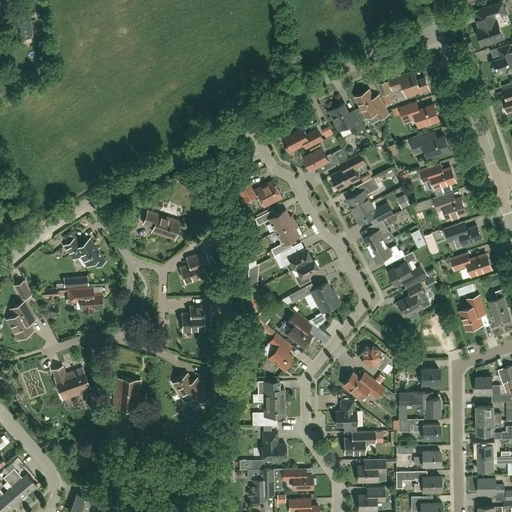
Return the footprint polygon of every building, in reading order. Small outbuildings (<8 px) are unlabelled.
[(6,24),(5,24),(8,39),(17,37),(23,36),(32,35),(29,20),(25,21),(24,15),(28,15),(25,0),(17,1),(11,2),(2,4),(4,19),(5,18),(8,18),(9,24),(6,24)] [(476,10),(476,11),(479,18),(477,19),(479,27),(477,28),(480,37),(479,39),(480,42),(481,43),(482,44),(489,42),(489,43),(496,41),(496,39),(503,37),(497,21),(495,22),(494,17),(506,13),(502,1),(476,10)] [(511,42),(510,43),(497,48),(500,47),(502,53),(503,57),(491,61),(495,73),(505,70),(506,73),(511,71),(511,42)] [(406,95),(429,88),(425,76),(417,79),(414,69),(389,78),(392,88),(403,84),(406,95)] [(385,79),(379,81),(383,93),(388,91),(385,79)] [(506,95),(502,96),(507,111),(511,109),(511,84),(504,87),(506,95)] [(378,117),(388,112),(379,94),(373,97),(369,89),(355,96),(365,116),(375,111),(378,117)] [(420,125),(439,118),(434,103),(419,108),(416,101),(400,107),(404,119),(416,115),(420,125)] [(363,127),(356,114),(353,108),(348,111),(343,102),(329,109),(340,129),(349,125),(353,132),(363,127)] [(307,147),(309,145),(319,140),(323,138),(317,128),(306,134),(302,127),(283,137),(289,150),(304,142),(307,147)] [(330,127),(323,130),(326,136),(333,132),(330,127)] [(428,156),(450,149),(445,134),(428,140),(426,133),(410,139),(415,152),(425,148),(428,156)] [(321,144),(319,140),(309,145),(311,149),(321,144)] [(394,144),(386,147),(389,156),(397,153),(394,144)] [(341,161),(336,151),(326,156),(322,147),(304,156),(311,169),(327,160),(330,166),(341,161)] [(344,167),(331,174),(339,188),(359,177),(354,167),(366,161),(361,152),(342,162),(344,167)] [(435,186),(438,185),(441,193),(445,191),(453,189),(450,182),(450,181),(456,180),(452,166),(443,169),(441,162),(432,165),(421,169),(424,181),(428,180),(430,187),(433,186),(435,186)] [(382,171),(384,180),(395,177),(392,169),(382,171)] [(410,177),(408,173),(408,171),(400,174),(402,180),(410,177)] [(354,210),(370,201),(366,194),(380,187),(374,175),(363,181),(366,187),(347,197),(354,210)] [(263,205),(281,196),(273,180),(253,190),(248,182),(238,187),(245,201),(257,194),(263,205)] [(447,192),(445,192),(436,195),(434,196),(439,210),(444,208),(448,218),(467,212),(461,195),(456,197),(454,190),(447,192)] [(405,194),(397,198),(402,208),(410,205),(405,194)] [(434,197),(415,204),(418,212),(437,206),(434,197)] [(158,207),(160,201),(152,198),(150,204),(158,207)] [(383,218),(385,217),(394,213),(388,202),(374,209),(370,201),(354,210),(360,223),(370,217),(373,223),(383,219),(383,218)] [(275,230),(294,220),(293,218),(291,219),(285,208),(271,215),(269,210),(255,217),(258,224),(269,218),(275,230)] [(174,237),(180,221),(148,210),(143,222),(153,225),(152,230),(174,237)] [(383,218),(383,219),(372,224),(375,231),(364,236),(370,249),(386,241),(382,234),(390,230),(383,218)] [(214,235),(223,227),(216,219),(207,228),(214,235)] [(285,241),(299,234),(293,224),(295,223),(294,220),(275,230),(281,242),(271,248),(274,254),(288,247),(285,241)] [(445,227),(449,238),(454,236),(457,246),(482,238),(477,224),(468,227),(465,220),(445,227)] [(426,243),(420,232),(413,235),(418,247),(426,243)] [(439,251),(432,233),(425,235),(431,253),(439,251)] [(105,260),(101,255),(89,238),(80,244),(74,237),(64,244),(73,257),(79,253),(87,265),(93,260),(97,265),(105,260)] [(386,241),(370,249),(377,261),(391,254),(394,260),(406,254),(402,248),(399,249),(396,243),(389,247),(386,241)] [(291,246),(280,252),(275,255),(281,266),(291,261),(294,267),(313,258),(313,257),(311,258),(306,248),(295,253),(291,246)] [(186,257),(189,263),(181,266),(186,282),(206,275),(203,266),(210,264),(205,250),(186,257)] [(472,275),(492,268),(486,253),(469,259),(467,252),(452,257),(456,269),(468,264),(472,275)] [(313,258),(294,267),(294,268),(296,267),(300,273),(295,276),(299,285),(311,279),(308,274),(319,268),(317,265),(318,263),(316,259),(314,259),(313,258)] [(406,287),(426,276),(420,265),(411,270),(407,261),(389,271),(396,284),(403,280),(406,287)] [(371,264),(373,271),(379,269),(377,262),(371,264)] [(86,276),(76,277),(63,278),(64,285),(87,283),(86,275),(86,276)] [(434,275),(424,280),(428,286),(437,281),(434,275)] [(30,293),(23,280),(15,284),(22,298),(30,293)] [(322,311),(323,311),(340,302),(335,292),(333,293),(327,281),(314,288),(311,289),(311,290),(322,311)] [(418,295),(425,291),(419,282),(407,288),(411,294),(398,301),(405,314),(415,309),(415,310),(423,306),(418,295)] [(236,284),(217,284),(217,294),(236,294),(236,284)] [(69,302),(74,302),(74,300),(81,299),(82,308),(102,307),(100,292),(92,292),(92,285),(73,287),(73,292),(68,293),(68,296),(67,296),(67,300),(67,301),(68,301),(69,302)] [(43,296),(46,296),(49,296),(49,297),(55,297),(54,295),(57,295),(56,287),(42,288),(43,296)] [(302,287),(288,294),(292,301),(305,294),(302,287)] [(504,299),(509,297),(506,287),(495,291),(497,298),(489,300),(496,319),(509,315),(504,299)] [(248,292),(248,310),(256,310),(256,292),(248,292)] [(485,313),(483,307),(479,294),(467,298),(470,306),(461,310),(467,329),(481,324),(479,315),(485,313)] [(223,315),(233,315),(233,309),(232,295),(222,295),(223,315)] [(17,338),(30,331),(32,330),(28,322),(34,318),(24,300),(14,306),(18,313),(7,319),(17,338)] [(281,310),(284,303),(277,300),(274,307),(281,310)] [(203,329),(203,319),(210,319),(209,304),(190,305),(190,312),(182,312),(182,330),(203,329)] [(263,321),(267,316),(261,311),(257,316),(263,321)] [(314,315),(315,316),(308,320),(317,327),(326,317),(323,311),(322,311),(314,315)] [(311,334),(308,331),(312,326),(295,312),(287,322),(292,326),(287,332),(303,345),(311,334)] [(272,335),(276,329),(264,321),(260,327),(272,335)] [(288,359),(292,354),(281,345),(286,340),(276,332),(268,342),(276,348),(269,356),(284,368),(290,360),(288,359)] [(382,370),(391,358),(373,344),(370,348),(367,345),(360,353),(364,356),(361,360),(369,366),(372,362),(382,370)] [(421,383),(439,382),(438,367),(421,367),(421,361),(406,361),(406,372),(421,372),(421,383)] [(502,380),(507,379),(511,376),(511,363),(498,368),(502,380)] [(62,398),(90,388),(82,367),(65,373),(62,365),(53,368),(56,376),(54,377),(62,398)] [(364,371),(359,377),(352,372),(343,384),(360,398),(367,390),(376,397),(384,387),(364,371)] [(210,393),(201,381),(198,376),(192,380),(187,372),(174,381),(186,399),(195,393),(200,400),(210,393)] [(504,383),(500,383),(492,384),(492,376),(476,377),(477,393),(492,392),(492,391),(500,391),(507,391),(504,383)] [(138,409),(140,379),(116,377),(114,407),(138,409)] [(264,401),(285,401),(284,388),(271,388),(271,379),(258,379),(258,392),(264,392),(264,401)] [(417,404),(417,398),(417,391),(398,392),(399,404),(417,404)] [(417,391),(417,398),(417,404),(417,405),(424,405),(425,413),(439,413),(439,397),(433,397),(424,397),(424,391),(417,391)] [(507,400),(511,400),(511,392),(502,393),(501,400),(507,400)] [(98,408),(98,396),(90,396),(90,408),(98,408)] [(354,409),(353,400),(341,400),(341,410),(336,410),(336,424),(356,424),(356,409),(354,409)] [(271,415),(285,415),(285,401),(264,401),(265,411),(258,411),(259,424),(271,423),(271,415)] [(477,420),(502,419),(502,412),(493,412),(493,405),(477,405),(477,420)] [(151,415),(136,415),(137,441),(147,441),(147,436),(151,436),(151,415)] [(410,430),(410,423),(410,418),(398,418),(398,430),(410,430)] [(477,433),(491,433),(494,433),(494,426),(502,426),(502,419),(477,420),(477,433)] [(439,423),(423,423),(412,423),(412,431),(422,431),(422,438),(440,438),(439,423)] [(117,440),(123,429),(113,424),(107,435),(117,440)] [(503,437),(511,437),(511,424),(506,425),(506,430),(503,430),(503,437)] [(263,458),(264,458),(286,458),(286,443),(277,443),(277,431),(264,431),(264,443),(263,443),(263,458)] [(364,442),(375,441),(374,431),(352,431),(352,437),(344,437),(345,452),(365,452),(364,442)] [(0,447),(8,440),(4,435),(1,437),(0,435),(0,447)] [(163,454),(168,450),(162,442),(157,446),(163,454)] [(478,456),(494,456),(493,443),(477,443),(478,456)] [(399,452),(412,452),(412,444),(399,444),(399,452)] [(151,460),(156,456),(150,450),(146,454),(151,460)] [(422,465),(440,464),(440,450),(422,450),(422,456),(414,456),(414,463),(422,463),(422,465)] [(511,455),(502,456),(494,456),(478,456),(478,469),(494,469),(494,461),(502,461),(510,460),(510,463),(511,462),(511,455)] [(264,458),(263,458),(252,459),(252,468),(259,468),(264,468),(264,458)] [(377,469),(385,469),(385,458),(364,458),(364,465),(358,465),(358,480),(377,480),(377,469)] [(8,472),(27,493),(37,485),(27,473),(22,477),(14,467),(8,472)] [(273,467),(264,468),(259,468),(259,478),(251,478),(251,498),(267,497),(267,493),(274,493),(273,467)] [(306,467),(297,467),(283,467),(284,478),(292,478),(292,487),(312,487),(312,473),(306,473),(306,467)] [(414,478),(414,476),(414,470),(396,470),(396,479),(414,478)] [(7,490),(18,502),(27,493),(8,472),(3,476),(11,486),(7,490)] [(440,476),(427,476),(418,476),(418,483),(414,483),(414,489),(423,489),(423,490),(441,489),(440,476)] [(496,491),(504,491),(504,484),(496,484),(496,477),(478,478),(479,493),(496,493),(496,491)] [(367,487),(367,493),(358,494),(358,509),(376,508),(376,500),(384,500),(384,486),(367,487)] [(0,489),(0,500),(8,510),(18,502),(7,490),(3,493),(0,489)] [(73,503),(97,511),(104,494),(91,489),(88,496),(77,492),(73,503)] [(420,511),(440,511),(441,502),(424,502),(424,495),(412,495),(412,509),(421,509),(420,511)] [(298,511),(318,511),(318,504),(310,504),(310,498),(289,498),(290,507),(299,507),(298,511)] [(0,511),(5,511),(8,510),(0,500),(0,511)] [(97,511),(73,503),(69,511),(97,511)]
